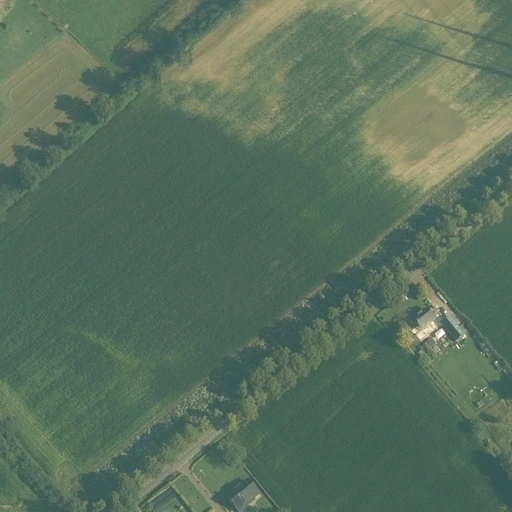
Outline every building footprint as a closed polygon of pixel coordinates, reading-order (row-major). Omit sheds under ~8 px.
[(416,325),(409,331),(420,344),(442,326),(441,325),(444,323),(436,313),(432,316),(428,311),(414,323),(416,325)] [(444,323),(441,325),(442,326),(456,343),(465,336),(450,318),(444,323)] [(435,346),(431,341),(429,342),(423,347),(428,354),(431,352),(430,350),(435,346)] [(479,346),(480,349),(486,355),(490,351),(482,343),(479,346)] [(229,498),(228,500),(238,511),(241,511),(249,505),(248,504),(258,496),(248,483),(235,494),(233,492),(228,497),(229,498)]
